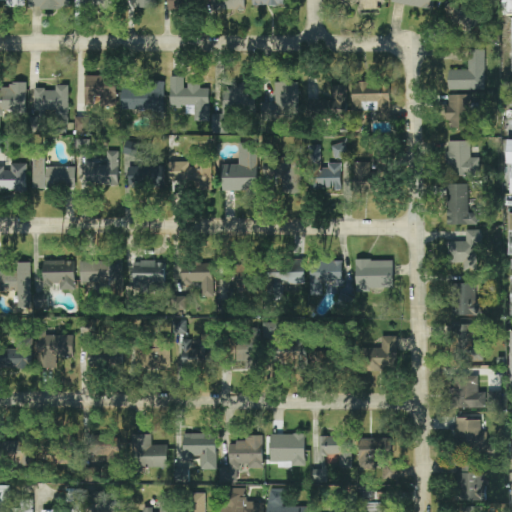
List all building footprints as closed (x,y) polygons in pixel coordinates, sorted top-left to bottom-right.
[(28,0),(29,8),(70,9),(70,0),(28,0)] [(80,0),(80,6),(112,8),(112,0),(80,0)] [(156,0),(135,0),(136,8),(157,8),(156,0)] [(167,0),(168,10),(199,10),(199,0),(167,0)] [(212,0),(213,11),(245,10),(244,0),(212,0)] [(391,0),(391,2),(433,10),(435,0),(391,0)] [(458,0),(455,0),(445,11),(468,32),(480,20),(458,0)] [(485,90),(485,50),(469,49),(468,70),(449,69),(449,89),(485,90)] [(116,76),(85,76),(85,106),(95,106),(95,97),(100,97),(101,107),(116,106),(116,76)] [(195,121),(209,121),(209,88),(201,88),(201,83),(186,83),(186,77),(171,77),(171,106),(195,106),(195,121)] [(511,120),(502,121),(503,79),(511,78),(511,120)] [(122,109),(164,110),(165,82),(143,81),(143,88),(122,87),(122,109)] [(261,103),(261,119),(297,121),(299,83),(275,82),(275,104),(261,103)] [(27,83),(0,83),(0,129),(1,129),(1,111),(12,111),(12,116),(27,116),(27,83)] [(69,85),(56,85),(56,89),(33,89),(33,132),(46,132),(46,111),(69,111),(69,85)] [(348,85),(332,85),(332,100),(308,99),(308,118),(347,119),(348,85)] [(449,128),(475,128),(474,108),(472,108),(471,95),(448,95),(449,128)] [(75,130),(89,131),(89,117),(76,116),(75,130)] [(90,139),(77,140),(77,154),(91,154),(90,139)] [(124,153),(137,157),(140,144),(127,141),(124,153)] [(470,141),(448,141),(449,177),(480,176),(479,157),(471,158),(470,141)] [(331,145),(334,159),(349,156),(346,142),(331,145)] [(239,164),(222,164),(222,191),(258,191),(257,143),(238,143),(239,164)] [(342,165),(320,165),(321,146),(309,145),(309,189),(341,190),(342,165)] [(87,186),(120,186),(119,151),(108,151),(108,164),(86,164),(87,186)] [(390,166),(389,152),(378,152),(378,167),(390,166)] [(76,167),(46,167),(46,157),(33,157),(33,188),(75,188),(76,167)] [(263,158),(263,179),(282,179),(282,190),(300,190),(301,158),(263,158)] [(169,162),(169,187),(212,186),(211,160),(192,160),(192,162),(169,162)] [(353,191),(375,192),(375,173),(370,173),(370,162),(354,162),(353,191)] [(28,164),(11,163),(11,168),(0,167),(0,190),(27,191),(28,164)] [(129,167),(130,187),(165,186),(164,166),(129,167)] [(468,184),(447,184),(448,225),(477,225),(477,213),(468,213),(468,184)] [(481,230),(466,230),(466,241),(448,241),(448,260),(463,260),(463,271),(477,271),(477,243),(482,243),(481,230)] [(75,260),(44,261),(45,289),(76,289),(75,260)] [(122,260),(80,261),(81,283),(100,282),(101,290),(123,290),(122,260)] [(356,260),(355,289),(393,290),(394,260),(356,260)] [(134,261),(135,292),(153,292),(152,284),(165,284),(165,261),(134,261)] [(305,284),(305,261),(269,261),(269,296),(284,296),(283,284),(305,284)] [(311,295),(324,295),(324,287),(343,286),(342,261),(310,262),(311,295)] [(202,296),(214,296),(213,263),(182,263),(183,290),(193,290),(193,282),(202,282),(202,296)] [(226,263),(225,292),(236,293),(236,288),(255,289),(256,264),(226,263)] [(31,266),(0,266),(0,286),(0,292),(16,291),(16,310),(32,309),(31,266)] [(481,315),(480,302),(476,302),(475,283),(451,284),(452,316),(481,315)] [(94,333),(94,319),(81,319),(81,333),(94,333)] [(264,340),(280,341),(280,323),(264,322),(264,340)] [(455,358),(478,357),(476,324),(453,325),(455,358)] [(39,333),(38,368),(57,368),(58,357),(73,358),(74,334),(39,333)] [(398,336),(382,336),(382,348),(371,348),(370,370),(397,370),(398,336)] [(147,341),(136,341),(136,369),(170,369),(170,338),(151,338),(151,347),(147,347),(147,341)] [(245,362),(245,369),(259,370),(260,339),(234,338),(233,361),(245,362)] [(192,339),(181,339),(182,368),(214,368),(214,339),(198,339),(199,349),(192,349),(192,339)] [(0,366),(21,368),(22,349),(0,348),(0,366)] [(106,366),(105,349),(89,349),(89,366),(106,366)] [(286,365),(307,367),(308,350),(287,349),(286,365)] [(337,351),(314,351),(314,368),(337,367),(337,351)] [(451,408),(488,408),(488,411),(502,411),(503,392),(478,392),(478,376),(451,376),(451,408)] [(487,432),(481,432),(481,420),(457,419),(456,450),(487,451),(487,432)] [(114,454),(116,436),(90,432),(88,449),(95,450),(94,451),(114,454)] [(271,465),(305,466),(306,435),(272,434),(271,465)] [(167,445),(152,445),(151,435),(132,435),(133,467),(168,467),(167,445)] [(263,435),(245,435),(245,442),(228,442),(229,467),(220,467),(220,483),(238,483),(237,465),(264,465),(263,435)] [(217,469),(216,436),(182,437),(182,459),(201,458),(201,469),(217,469)] [(352,467),(352,437),(320,436),(320,469),(313,469),(313,483),(326,483),(326,455),(339,455),(339,467),(352,467)] [(392,438),(359,439),(360,470),(376,469),(375,459),(393,458),(392,438)] [(35,470),(33,440),(0,441),(0,459),(0,462),(19,461),(19,471),(35,470)] [(479,461),(457,461),(456,500),(484,501),(486,473),(479,473),(479,461)] [(398,479),(398,466),(384,466),(384,479),(398,479)] [(175,483),(189,482),(189,469),(175,469),(175,483)] [(33,511),(33,501),(20,501),(20,508),(10,508),(10,487),(0,487),(0,511),(33,511)] [(81,511),(81,489),(71,489),(72,510),(42,510),(42,511),(81,511)] [(220,511),(264,511),(264,502),(246,502),(246,489),(230,489),(230,496),(220,496),(220,511)] [(268,511),(309,511),(310,507),(284,506),(285,489),(269,489),(268,511)] [(205,511),(205,494),(191,494),(190,511),(205,511)] [(172,511),(172,496),(160,497),(160,510),(143,510),(143,511),(172,511)] [(383,502),(365,503),(364,511),(393,511),(393,510),(383,510),(383,502)]
